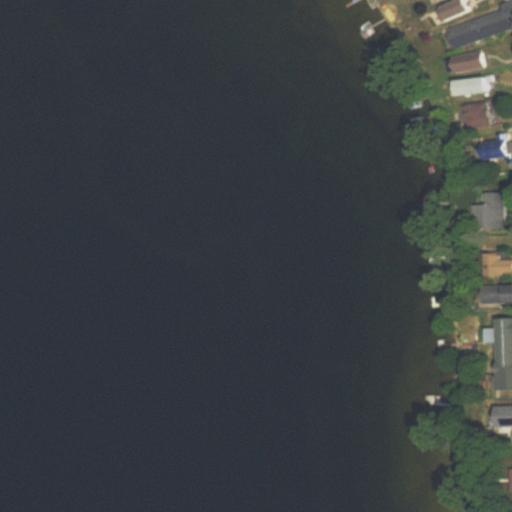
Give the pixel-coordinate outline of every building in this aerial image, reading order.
[(468,0),(444,8),(449,22),(503,5),(501,0),(468,0)] [(456,48),(511,30),(511,7),(450,27),(456,48)] [(453,57),(457,73),(486,67),(483,50),(453,57)] [(464,96),(494,92),(492,76),(462,80),(464,96)] [(472,129),(495,127),(493,102),(470,104),(472,129)] [(500,158),(511,157),(511,141),(500,141),(500,158)] [(508,229),(508,193),(483,193),(483,229),(508,229)] [(511,274),(511,254),(493,255),(493,274),(511,274)] [(511,303),(511,284),(494,285),(494,303),(511,303)] [(504,389),(511,389),(511,317),(505,318),(505,329),(495,328),(495,343),(504,343),(504,389)] [(511,405),(503,405),(503,426),(511,425),(511,405)]
